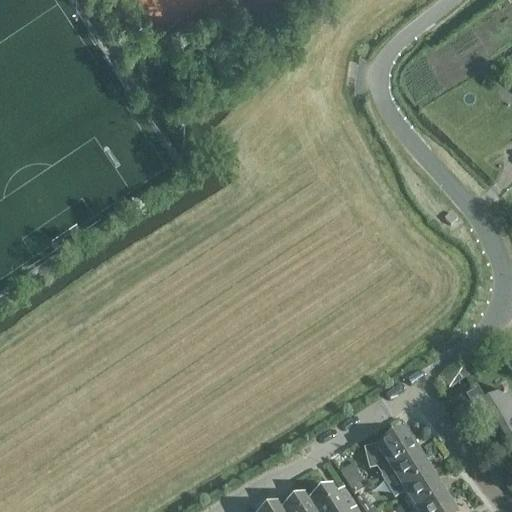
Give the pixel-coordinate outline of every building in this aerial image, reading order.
[(511,449),(511,404),(504,392),(484,404),(476,391),(461,400),(481,432),(494,424),(510,451),(511,449)] [(384,447),(364,451),(369,473),(376,471),(381,480),(391,474),(418,457),(404,434),(384,447)] [(404,495),(431,477),(418,457),(391,474),(404,495)] [(354,497),(367,489),(353,467),(340,475),(354,497)] [(431,477),(404,495),(414,511),(423,511),(445,498),(431,477)] [(309,511),(356,511),(355,511),(356,510),(344,490),(334,496),(331,491),(307,506),(306,507),(309,511)] [(363,511),(374,511),(365,496),(357,501),(363,511)] [(453,511),(445,498),(423,511),(453,511)] [(309,511),(306,507),(307,506),(303,500),(285,511),(309,511)]
